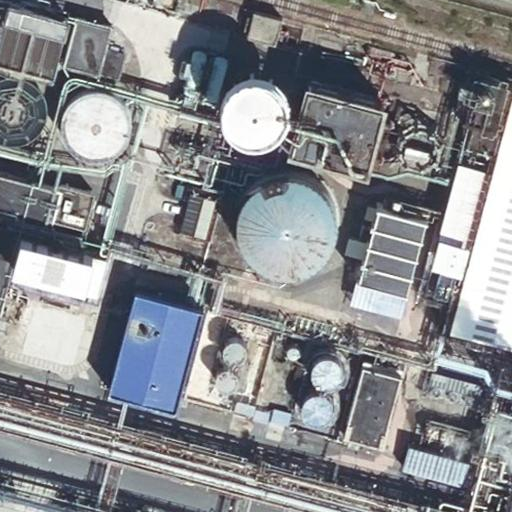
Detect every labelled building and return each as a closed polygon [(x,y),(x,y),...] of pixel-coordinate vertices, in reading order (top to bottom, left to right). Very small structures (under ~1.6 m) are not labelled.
[(6,5),(0,28),(0,69),(50,82),(65,19),(6,5)] [(279,19),(251,12),(245,37),(273,44),(279,19)] [(106,25),(74,18),(64,64),(117,76),(122,55),(100,50),(106,25)] [(282,115),(284,111),(285,106),(285,102),(285,98),(284,93),(283,89),(281,85),(279,81),(276,78),(273,75),(269,72),(265,70),(261,69),(257,67),(252,67),(248,67),(244,67),(240,68),(235,70),(232,72),(228,75),(225,77),(222,81),(220,85),(218,88),(216,93),(216,97),(215,102),(215,105),(216,110),(218,115),(220,118),(222,122),(225,125),(228,128),(231,131),(235,133),(239,135),(243,136),(248,136),(252,136),(256,136),(261,135),(265,133),(269,131),(272,129),(275,126),(278,122),(280,119),(282,115)] [(42,122),(44,118),(44,113),(45,109),(44,105),(44,100),(42,96),(41,92),(38,88),(36,85),(32,82),(29,79),(25,77),(21,76),(16,75),(13,74),(8,74),(3,75),(0,75),(0,142),(3,143),(8,144),(12,144),(16,143),(20,142),(24,140),(28,138),(32,136),(35,133),(38,129),(40,126),(42,122)] [(385,99),(302,77),(283,149),(366,171),(385,99)] [(124,136),(125,132),(126,127),(126,124),(126,119),(125,115),(124,111),(122,107),(120,103),(117,99),(114,96),(111,94),(107,92),(103,90),(98,89),(94,88),(89,88),(85,89),(81,90),(77,91),(73,93),(69,96),(66,99),(63,102),(61,106),(59,110),(58,114),(57,118),(57,123),(57,127),(58,132),(59,136),(61,140),(63,143),(66,147),(69,150),(72,152),(76,155),(80,156),(85,157),(89,158),(93,158),(98,157),(102,156),(106,155),(110,153),(114,150),(117,147),(119,144),(122,140),(124,136)] [(511,92),(448,337),(511,354),(511,92)] [(448,159),(449,154),(450,150),(450,146),(450,142),(449,137),(448,133),(446,129),(444,125),(441,122),(438,119),(434,116),(430,114),(426,112),(422,111),(418,111),(413,111),(409,111),(405,112),(401,114),(397,116),(393,119),(390,122),(387,125),(385,129),(383,133),(382,136),(381,141),(380,145),(381,150),(382,154),(383,158),(385,162),(387,166),(390,169),(393,172),(397,175),(401,177),(404,179),(408,180),(413,180),(417,180),(421,180),(426,179),(430,177),(434,175),(437,173),(441,170),(443,166),(446,162),(448,159)] [(336,225),(336,219),(336,212),(335,205),(333,199),(330,192),(326,187),(322,181),(317,177),(312,173),(305,169),(299,167),(292,165),(286,164),(279,164),(272,165),(266,167),(259,169),(253,172),(248,176),(243,181),(239,186),(235,192),(232,198),(230,204),(228,211),(228,218),(228,225),(229,231),(232,238),(234,244),(238,250),(242,255),(247,260),(253,264),(259,267),(265,270),(272,271),(278,272),(285,272),(292,271),(298,270),(305,267),(311,264),(317,260),(321,256),(326,250),(329,245),(332,239),(334,232),(336,225)] [(54,188),(0,173),(0,288),(7,262),(81,282),(79,291),(94,294),(104,255),(41,239),(54,188)] [(203,237),(212,197),(187,191),(177,231),(203,237)] [(403,292),(423,217),(374,204),(355,279),(403,292)] [(203,308),(133,291),(109,391),(179,408),(203,308)] [(242,353),(243,350),(243,347),(243,344),(241,342),(240,340),(237,338),(234,337),(231,336),(229,337),(226,338),(223,339),(222,341),(220,344),(220,347),(220,350),(221,353),(222,355),(224,358),(227,359),(230,360),(233,360),(236,359),(238,357),(240,356),(242,353)] [(296,352),(296,350),(295,348),(294,346),(292,344),(290,344),(288,344),(286,345),(284,347),(283,349),(283,351),(284,354),(286,355),(288,356),(290,356),(293,356),(294,354),(296,352)] [(339,375),(340,372),(341,368),(340,363),(338,360),(336,356),(332,354),(328,352),(324,352),(320,352),(316,354),(313,356),(310,359),(308,363),(307,368),(308,371),(309,375),(311,379),(314,382),(318,384),(322,385),(326,385),(330,384),(334,382),(337,379),(339,375)] [(235,381),(235,378),(236,375),(235,372),(234,369),(232,367),(230,366),(227,364),(224,364),(221,364),(218,365),(216,367),(214,369),(213,372),(212,375),(212,378),(213,381),(215,383),(217,385),(219,387),(222,387),(225,387),(228,387),(231,385),(233,383),(235,381)] [(378,442),(396,374),(359,365),(342,433),(378,442)] [(330,413),(331,409),(332,405),(331,401),(329,397),(327,394),(323,392),(319,390),(315,389),(311,390),(307,391),(304,394),(301,397),(299,401),(298,405),(299,409),(300,413),(302,416),(305,419),(309,421),(313,423),(317,423),(321,421),(325,419),(328,417),(330,413)] [(433,433),(434,430),(434,428),(433,426),(431,424),(429,423),(427,423),(424,423),(422,425),(421,427),(421,430),(421,432),(423,434),(425,436),(427,436),(429,436),(432,435),(433,433)] [(450,436),(450,433),(449,431),(448,429),(446,427),(443,427),(441,427),(439,428),(437,430),(436,433),(436,435),(437,438),(439,439),(442,440),(444,440),(447,440),(448,438),(450,436)] [(465,439),(465,437),(464,434),(463,432),(461,431),(458,430),(456,431),(453,432),(452,434),(451,437),(452,439),(453,442),(455,443),(457,444),(460,444),(462,443),(464,441),(465,439)] [(468,460),(407,446),(402,469),(462,484),(468,460)]
